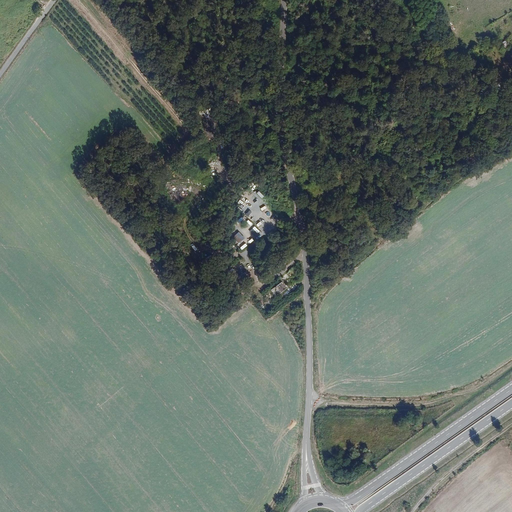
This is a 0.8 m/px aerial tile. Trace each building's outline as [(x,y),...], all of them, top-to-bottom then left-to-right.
[(396,139),(393,135),(385,140),(388,145),(396,139)] [(248,210),(242,216),(245,219),(251,213),(248,210)] [(254,217),(251,220),(257,226),(260,223),(254,217)] [(239,232),(233,238),(240,243),(245,237),(239,232)] [(271,290),(276,296),(286,289),(281,283),(271,290)]
